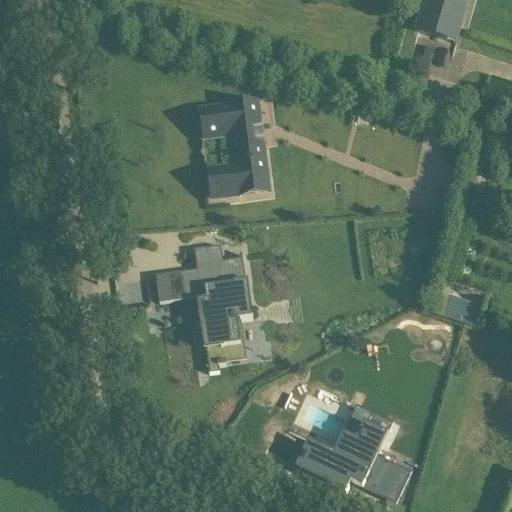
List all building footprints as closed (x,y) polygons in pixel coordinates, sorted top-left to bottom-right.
[(425,0),(420,17),(419,17),(415,32),(456,44),(460,29),(459,28),(467,0),(425,0)] [(251,189),(242,102),(188,107),(191,131),(216,129),(220,168),(208,169),(210,193),(251,189)] [(192,269),(177,271),(180,296),(200,294),(201,298),(192,299),(192,302),(203,300),(204,308),(202,308),(202,310),(204,310),(205,313),(203,314),(203,316),(205,315),(205,319),(195,320),(196,323),(198,322),(198,326),(199,326),(201,347),(215,345),(215,347),(218,347),(218,346),(235,344),(235,339),(233,339),(231,319),(235,319),(248,317),(248,314),(244,315),(243,305),(246,305),(245,303),(243,303),(237,258),(239,258),(238,252),(235,252),(236,257),(219,259),(217,244),(190,247),(192,269)] [(476,328),(483,307),(444,295),(437,316),(476,328)] [(511,372),(508,371),(485,446),(511,453),(511,372)] [(318,474),(366,499),(371,488),(394,500),(409,470),(398,464),(408,443),(385,431),(378,447),(366,441),(356,460),(332,448),(318,474)]
